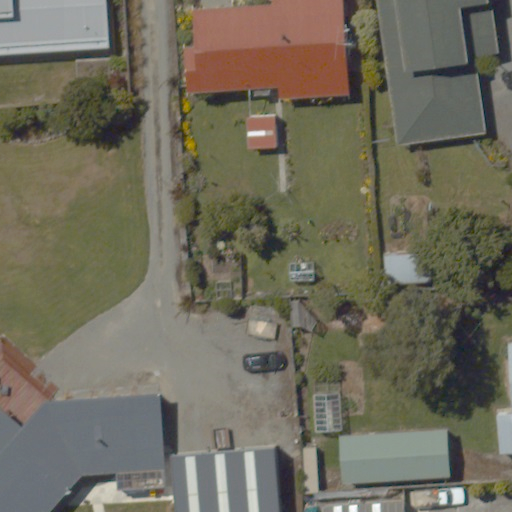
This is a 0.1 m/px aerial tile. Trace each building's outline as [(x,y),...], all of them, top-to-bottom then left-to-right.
[(0,0),(0,54),(95,53),(93,0),(0,0)] [(356,84),(351,0),(183,0),(188,79),(271,74),(272,89),(356,84)] [(373,0),(388,137),(484,126),(474,41),(500,38),(495,0),(373,0)] [(278,144),(278,107),(243,107),(243,144),(278,144)] [(415,237),(378,241),(383,285),(420,281),(415,237)] [(511,329),(510,329),(511,406),(495,406),(496,450),(511,449),(511,329)] [(0,384),(0,511),(41,511),(86,467),(114,466),(114,483),(164,482),(161,376),(35,380),(19,400),(0,384)] [(338,425),(341,471),(446,464),(443,418),(338,425)] [(246,496),(246,438),(202,438),(202,481),(219,481),(219,496),(246,496)]
